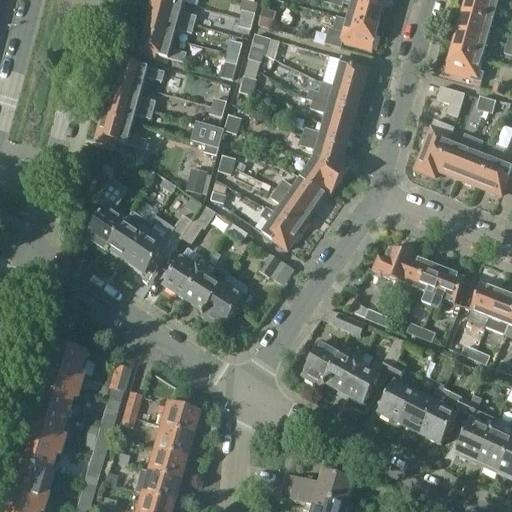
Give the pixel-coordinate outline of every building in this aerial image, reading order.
[(164,0),(154,0),(150,16),(194,27),(196,19),(180,15),(183,5),(164,0)] [(324,0),(323,5),(341,10),(342,6),(350,8),(346,22),(376,30),(381,11),(344,0),(341,0),(324,0)] [(343,0),(344,0),(381,11),(384,0),(343,0)] [(480,0),(467,0),(463,15),(493,24),(497,9),(505,12),(506,7),(480,0)] [(245,2),(240,20),(254,24),(259,6),(245,2)] [(265,11),(260,28),(273,31),(277,15),(265,11)] [(463,15),(458,33),(496,45),(497,40),(489,38),(493,24),(463,15)] [(150,16),(145,36),(172,43),(175,32),(191,37),(194,27),(150,16)] [(328,31),(324,46),(340,50),(342,44),(371,53),(376,36),(374,35),(376,30),(346,22),(335,19),(332,32),(328,31)] [(240,20),(238,30),(251,33),(254,24),(240,20)] [(458,33),(452,54),(481,63),(486,47),(494,49),(496,45),(458,33)] [(145,36),(139,56),(156,61),(157,57),(184,64),(187,56),(170,51),(172,43),(145,36)] [(255,37),(249,62),(263,66),(265,58),(267,58),(272,41),(255,37)] [(230,44),(226,56),(240,60),(243,48),(230,44)] [(511,49),(505,47),(503,55),(511,58),(511,55),(511,49)] [(449,57),(445,74),(480,84),(483,75),(478,74),(481,63),(452,54),(451,57),(449,57)] [(226,56),(224,63),(238,67),(240,60),(226,56)] [(118,57),(113,78),(143,86),(145,79),(162,85),(165,73),(138,66),(139,62),(119,57),(118,57)] [(341,61),(334,85),(362,92),(368,73),(353,69),(354,65),(341,61)] [(113,78),(107,99),(153,112),(156,104),(139,100),(143,86),(113,78)] [(244,79),(240,95),(254,98),(258,82),(245,79),(244,79)] [(309,92),(308,97),(357,110),(362,92),(334,85),(333,88),(321,85),(318,95),(309,92)] [(495,85),(492,94),(502,97),(504,87),(495,85)] [(440,89),(436,104),(448,107),(460,111),(464,96),(440,89)] [(308,97),(306,102),(312,104),(310,112),(325,116),(323,125),(351,132),(357,110),(308,97)] [(107,99),(101,120),(132,129),(135,118),(150,122),(153,112),(107,99)] [(480,99),(477,111),(484,114),(487,101),(480,99)] [(214,101),(209,117),(222,121),(227,105),(214,101)] [(487,101),(484,114),(492,116),(495,103),(487,101)] [(448,107),(445,117),(457,120),(460,111),(448,107)] [(229,118),(225,133),(237,137),(241,121),(229,118)] [(101,120),(96,142),(116,148),(117,143),(144,150),(146,142),(129,137),(132,129),(101,120)] [(434,122),(414,172),(435,180),(438,173),(449,145),(448,144),(454,129),(434,122)] [(197,125),(192,144),(206,148),(219,151),(224,133),(197,125)] [(304,131),(302,140),(345,152),(351,132),(323,125),(320,136),(304,131)] [(449,145),(438,173),(457,180),(472,140),(463,137),(459,148),(449,145)] [(302,140),(300,149),(314,153),(311,162),(341,182),(348,170),(350,171),(351,170),(347,167),(348,165),(343,160),(345,152),(302,140)] [(472,140),(457,180),(479,189),(490,161),(478,156),(482,144),(472,140)] [(206,148),(203,155),(217,159),(219,151),(206,148)] [(490,161),(479,189),(501,197),(511,169),(500,164),(504,152),(495,149),(490,161)] [(223,158),(219,174),(232,177),(236,162),(223,158)] [(311,162),(299,180),(325,197),(326,198),(328,195),(332,198),(333,197),(331,196),(341,182),(311,162)] [(241,166),(238,171),(245,174),(247,169),(241,166)] [(192,172),(187,193),(203,196),(208,176),(192,172)] [(237,173),(234,180),(261,193),(262,190),(270,194),(272,190),(237,173)] [(282,183),(276,191),(312,216),(325,197),(299,180),(292,190),(282,183)] [(106,207),(84,240),(105,253),(113,241),(127,220),(114,212),(127,192),(119,187),(110,181),(97,200),(106,207)] [(165,182),(161,188),(173,196),(177,190),(165,182)] [(211,203),(223,206),(225,198),(222,197),(224,188),(216,183),(211,203)] [(276,191),(270,200),(281,208),(275,216),(300,233),(312,216),(276,191)] [(192,225),(182,241),(183,242),(192,247),(202,232),(204,233),(215,216),(203,208),(192,225)] [(266,210),(260,219),(269,225),(261,236),(287,253),(300,233),(275,216),(266,210)] [(113,241),(105,253),(107,254),(108,253),(110,254),(111,253),(124,262),(127,256),(131,259),(139,247),(137,246),(150,227),(131,214),(127,220),(113,241)] [(127,256),(124,262),(147,277),(159,257),(169,263),(183,242),(182,241),(192,225),(182,218),(174,230),(156,218),(150,227),(137,246),(139,247),(131,259),(127,256)] [(232,227),(226,236),(243,247),(249,237),(232,227)] [(378,259),(372,275),(378,277),(377,279),(379,280),(380,278),(398,285),(411,252),(402,248),(399,254),(389,250),(384,262),(378,259)] [(398,285),(394,294),(403,298),(406,288),(417,292),(427,265),(419,261),(421,255),(411,252),(398,285)] [(270,257),(260,274),(269,279),(279,263),(270,257)] [(184,258),(164,288),(185,302),(209,264),(201,258),(196,265),(184,258)] [(291,270),(281,263),(273,275),(287,283),(294,272),(293,272),(291,270)] [(209,264),(185,302),(202,313),(201,315),(203,316),(202,318),(203,318),(225,284),(229,277),(219,271),(209,264)] [(427,265),(417,292),(427,295),(423,305),(432,308),(446,272),(427,265)] [(446,272),(432,308),(440,311),(444,302),(455,307),(460,295),(461,295),(462,292),(461,292),(466,280),(446,272)] [(225,284),(203,318),(223,331),(245,298),(248,293),(247,289),(229,277),(225,284)] [(482,286),(471,313),(480,316),(476,326),(486,330),(501,294),(482,286)] [(511,297),(501,294),(486,330),(505,337),(509,328),(511,320),(511,297)] [(351,300),(344,311),(351,316),(359,306),(351,300)] [(466,311),(462,320),(467,323),(471,313),(466,311)] [(368,312),(364,320),(381,327),(385,319),(368,312)] [(338,316),(334,328),(353,336),(358,325),(338,316)] [(385,319),(381,327),(390,331),(393,322),(385,319)] [(358,325),(353,336),(360,339),(365,329),(358,325)] [(411,327),(408,334),(420,339),(423,332),(411,327)] [(423,332),(420,339),(431,344),(435,337),(423,332)] [(387,361),(381,370),(391,375),(396,365),(407,345),(397,341),(387,361)] [(322,344),(303,378),(322,388),(341,354),(339,353),(322,344)] [(47,347),(28,409),(69,422),(88,360),(47,347)] [(463,357),(474,362),(478,354),(466,349),(463,357)] [(341,354),(322,388),(323,389),(324,388),(326,389),(327,387),(344,397),(361,366),(366,358),(359,354),(355,362),(341,354)] [(478,354),(474,362),(486,367),(489,359),(478,354)] [(361,366),(344,397),(365,408),(366,407),(365,406),(382,376),(369,370),(374,360),(367,356),(366,358),(361,366)] [(396,365),(391,375),(400,380),(405,369),(396,365)] [(511,368),(503,365),(500,372),(511,377),(511,375),(511,368)] [(117,367),(110,389),(113,390),(124,393),(130,371),(117,367)] [(395,385),(379,415),(402,427),(404,424),(400,422),(401,418),(404,419),(416,396),(395,385)] [(131,395),(124,419),(136,423),(142,398),(131,395)] [(437,406),(421,436),(442,447),(457,417),(460,412),(456,411),(461,400),(451,395),(444,410),(437,406)] [(401,418),(400,422),(404,424),(402,427),(421,436),(437,406),(424,400),(416,396),(404,419),(401,418)] [(107,410),(118,413),(119,408),(121,403),(110,400),(108,405),(107,410)] [(461,400),(456,411),(460,412),(465,414),(466,415),(471,404),(470,404),(461,400)] [(471,404),(466,415),(474,418),(476,413),(479,407),(471,404)] [(160,405),(157,415),(163,417),(159,429),(191,438),(198,415),(160,405)] [(28,409),(11,467),(52,480),(69,422),(28,409)] [(104,419),(115,423),(116,418),(118,413),(107,410),(105,415),(104,419)] [(472,422),(456,456),(468,461),(469,459),(478,464),(493,432),(496,425),(497,423),(476,413),(474,418),(472,422)] [(101,429),(112,432),(114,428),(115,423),(104,419),(104,420),(102,425),(101,429)] [(124,419),(121,428),(133,431),(136,423),(124,419)] [(493,432),(478,464),(488,468),(487,470),(499,476),(511,447),(511,427),(498,421),(497,423),(496,425),(493,432)] [(83,440),(82,443),(86,444),(85,448),(95,451),(96,446),(97,443),(98,441),(99,435),(101,431),(87,428),(83,440)] [(159,429),(153,451),(185,461),(191,438),(159,429)] [(95,451),(93,456),(104,460),(107,450),(96,446),(95,451)] [(511,447),(499,476),(509,480),(510,478),(511,479),(511,447)] [(153,451),(146,474),(179,483),(185,461),(153,451)] [(113,454),(111,463),(127,468),(129,459),(113,454)] [(101,470),(104,462),(93,459),(90,466),(90,469),(101,472),(101,470)] [(11,467),(0,505),(0,511),(42,511),(52,480),(11,467)] [(98,480),(101,472),(90,469),(87,476),(87,478),(98,482),(98,480)] [(140,472),(134,494),(142,496),(172,505),(179,483),(146,474),(140,472)] [(287,476),(283,488),(348,506),(355,482),(323,473),(319,486),(287,476)] [(96,490),(98,482),(87,478),(84,486),(84,488),(95,491),(96,490)] [(93,500),(95,491),(84,488),(82,496),(81,498),(92,501),(93,500)] [(283,488),(280,499),(313,509),(311,511),(346,511),(348,506),(283,488)] [(142,496),(136,511),(170,511),(172,505),(142,496)] [(90,510),(92,501),(81,498),(79,506),(78,508),(89,511),(90,510)] [(105,500),(103,509),(114,511),(116,511),(119,504),(105,500)]
